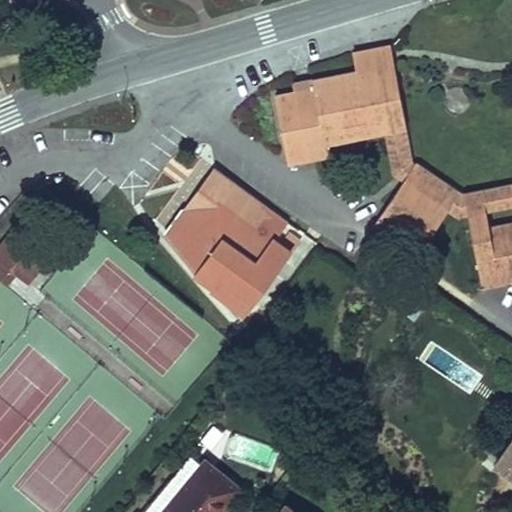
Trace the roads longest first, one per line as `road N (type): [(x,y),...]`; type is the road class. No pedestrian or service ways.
road 1 (tertiary): [(144,66),(367,0)]
road 2 (tertiary): [(0,124),(144,66)]
